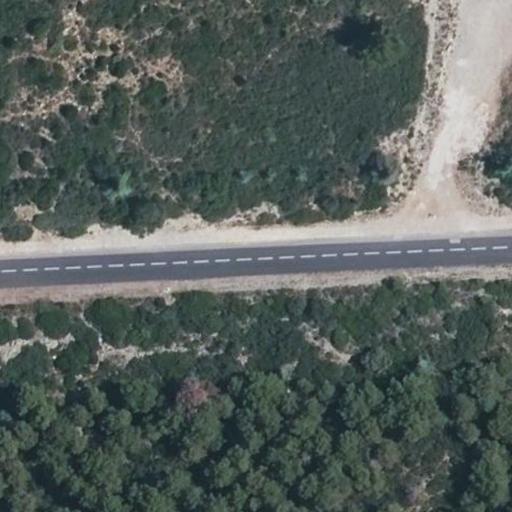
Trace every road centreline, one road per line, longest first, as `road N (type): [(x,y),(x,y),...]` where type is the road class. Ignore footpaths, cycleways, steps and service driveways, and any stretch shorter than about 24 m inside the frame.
road 1 (unclassified): [(511,253),(0,277)]
road 2 (track): [(401,258),(434,139),(496,30),(498,0)]
